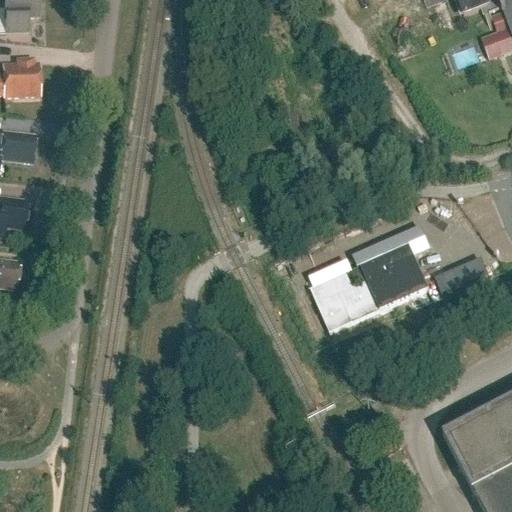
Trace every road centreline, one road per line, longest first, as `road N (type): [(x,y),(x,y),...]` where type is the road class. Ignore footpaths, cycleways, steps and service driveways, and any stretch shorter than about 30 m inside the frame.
road 1 (residential): [(0,345),(43,348),(66,337),(72,324),(107,0)]
road 2 (unclassified): [(511,155),(475,168),(427,147),(318,0)]
